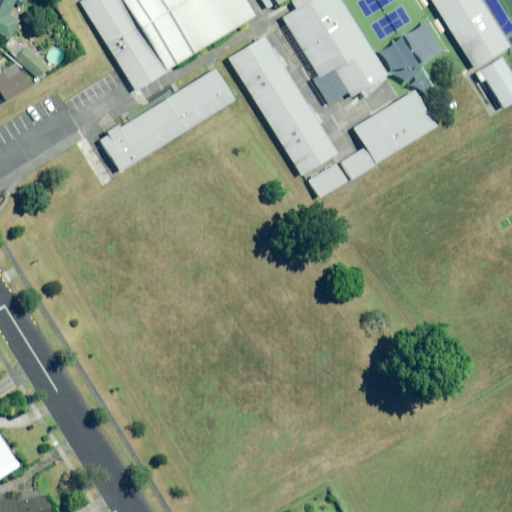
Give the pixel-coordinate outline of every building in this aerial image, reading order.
[(0,0),(0,34),(9,39),(18,20),(7,15),(13,0),(0,0)] [(249,12),(241,0),(76,0),(130,86),(249,12)] [(260,0),(323,101),(382,64),(342,0),(260,0)] [(503,39),(478,0),(427,0),(466,61),(503,39)] [(330,147),(256,27),(219,50),(293,170),(330,147)] [(45,68),(18,43),(8,53),(35,79),(45,68)] [(511,103),(511,74),(502,58),(479,72),(502,110),(511,103)] [(231,99),(208,62),(91,133),(114,170),(231,99)] [(28,86),(14,64),(0,73),(0,95),(4,102),(28,86)] [(430,120),(406,81),(326,130),(350,169),(430,120)] [(342,174),(330,155),(303,172),(314,191),(342,174)] [(0,477),(17,467),(0,439),(0,477)] [(42,511),(38,498),(23,504),(0,500),(0,511),(42,511)]
